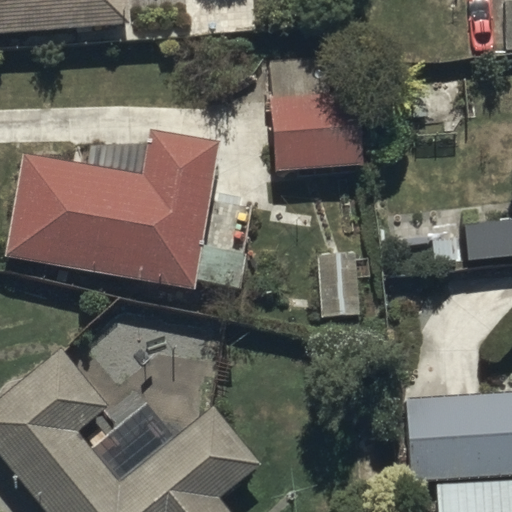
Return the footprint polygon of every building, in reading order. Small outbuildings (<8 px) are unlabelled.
[(0,0),(0,31),(128,24),(127,0),(0,0)] [(511,0),(502,0),(499,57),(511,57),(511,0)] [(362,56),(269,61),(274,167),(367,162),(362,56)] [(23,152),(4,256),(195,291),(197,280),(240,287),(245,257),(199,249),(218,146),(148,133),(140,174),(23,152)] [(511,231),(468,235),(470,272),(511,268),(511,231)] [(357,254),(314,255),(315,318),(358,317),(357,254)] [(61,348),(0,398),(0,455),(46,511),(226,511),(216,499),(263,461),(217,406),(174,442),(143,405),(90,449),(76,432),(108,405),(61,348)] [(511,392),(403,399),(408,482),(511,476),(511,392)] [(511,511),(511,482),(435,486),(435,511),(511,511)]
